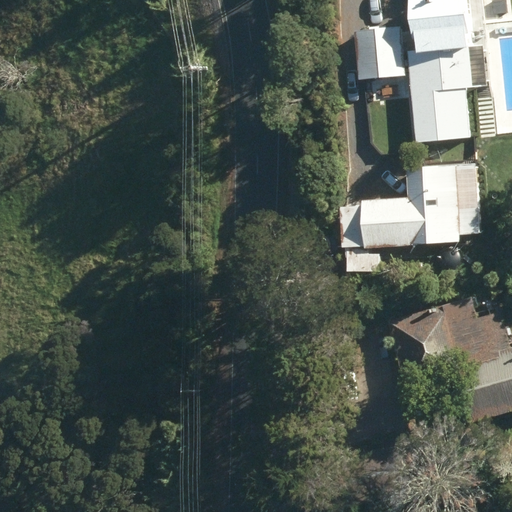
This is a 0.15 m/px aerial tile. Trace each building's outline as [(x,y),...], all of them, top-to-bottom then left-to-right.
[(488,28),(492,28),(488,0),(432,0),(436,39),(439,38),(440,55),(422,57),(430,143),(484,138),(475,49),(490,47),(488,28)] [(366,32),(370,78),(413,74),(409,28),(366,32)] [(458,246),(458,238),(478,237),(475,164),(447,165),(447,168),(405,170),(406,196),(358,198),(360,250),(458,246)] [(489,374),(502,423),(511,419),(511,316),(511,314),(488,320),(482,299),(402,320),(421,392),(489,374)] [(333,468),(347,511),(356,511),(427,489),(408,444),(333,468)]
